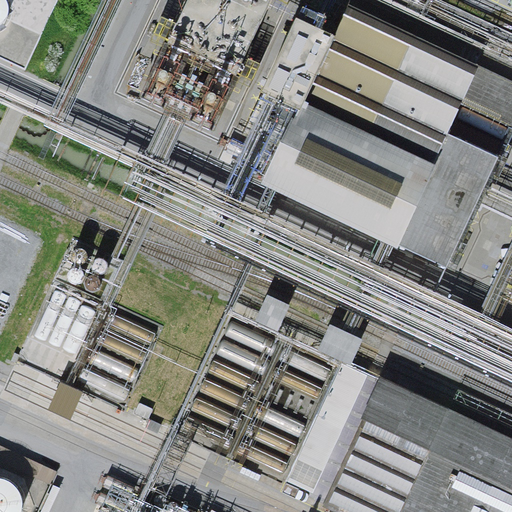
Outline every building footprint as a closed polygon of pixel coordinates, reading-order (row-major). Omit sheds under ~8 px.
[(0,0),(0,30),(6,26),(9,20),(11,13),(10,6),(7,0),(0,0)] [(225,120),(268,0),(185,0),(151,93),(225,120)] [(394,251),(477,64),(343,7),(263,191),(394,251)] [(0,279),(19,285),(25,263),(0,255),(0,279)] [(339,363),(287,478),(331,498),(383,383),(339,363)] [(331,498),(327,506),(339,511),(400,511),(446,411),(383,383),(331,498)] [(400,511),(485,511),(511,454),(511,440),(446,411),(400,511)] [(511,511),(511,454),(485,511),(511,511)] [(0,511),(22,511),(24,503),(17,490),(5,481),(0,481),(0,511)]
